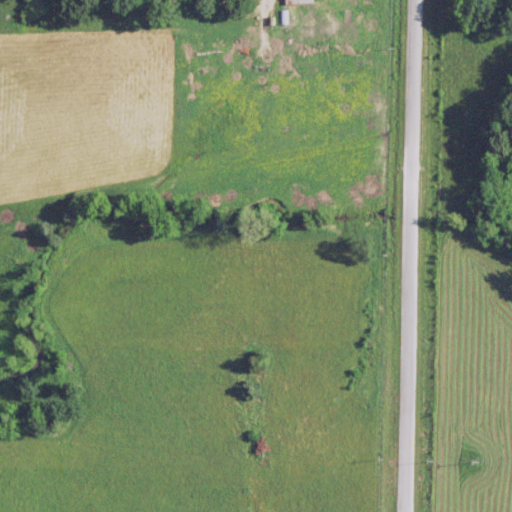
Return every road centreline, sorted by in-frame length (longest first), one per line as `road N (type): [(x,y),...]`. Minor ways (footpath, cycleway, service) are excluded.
road 1 (residential): [(413,169),(407,511)]
road 2 (residential): [(416,0),(413,169)]
